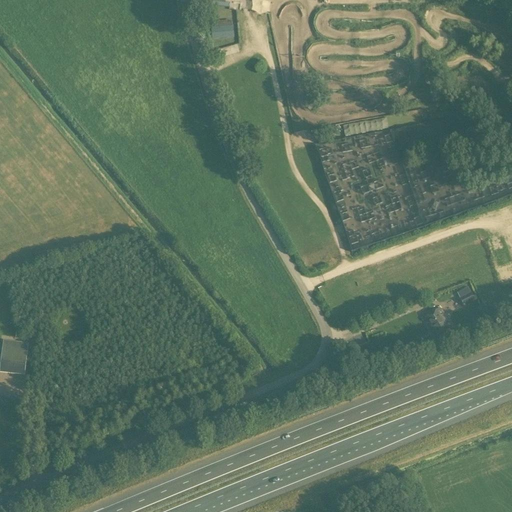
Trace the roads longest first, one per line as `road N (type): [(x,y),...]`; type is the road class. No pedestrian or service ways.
road 1 (motorway): [(511,357),(117,511)]
road 2 (unclassified): [(325,339),(237,169),(183,0)]
road 3 (unclassified): [(325,339),(307,370),(0,498)]
road 4 (motorway): [(184,511),(511,384)]
